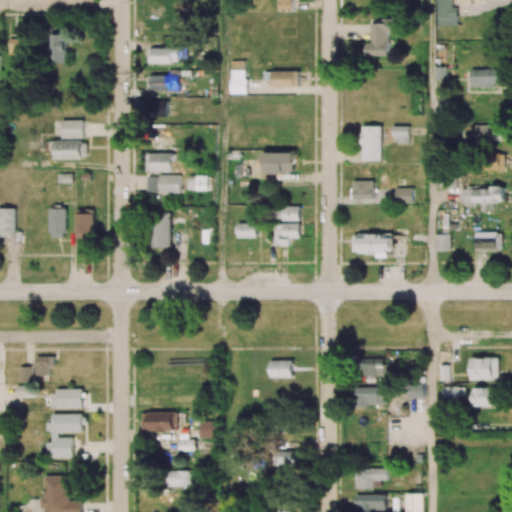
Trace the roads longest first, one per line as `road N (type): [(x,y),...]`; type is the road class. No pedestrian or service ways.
road 1 (residential): [(511,291),(0,292)]
road 2 (residential): [(121,292),(121,0)]
road 3 (residential): [(329,291),(329,0)]
road 4 (residential): [(328,511),(329,291)]
road 5 (residential): [(120,511),(121,292)]
road 6 (residential): [(121,334),(0,335)]
road 7 (residential): [(121,1),(0,0)]
